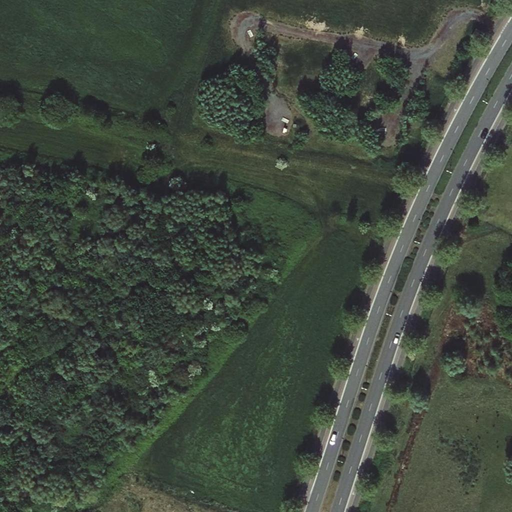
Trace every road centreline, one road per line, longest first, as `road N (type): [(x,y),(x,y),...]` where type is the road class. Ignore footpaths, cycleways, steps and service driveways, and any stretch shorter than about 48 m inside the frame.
road 1 (primary): [(511,28),(408,224),(311,511)]
road 2 (primary): [(338,511),(419,270),(511,77)]
